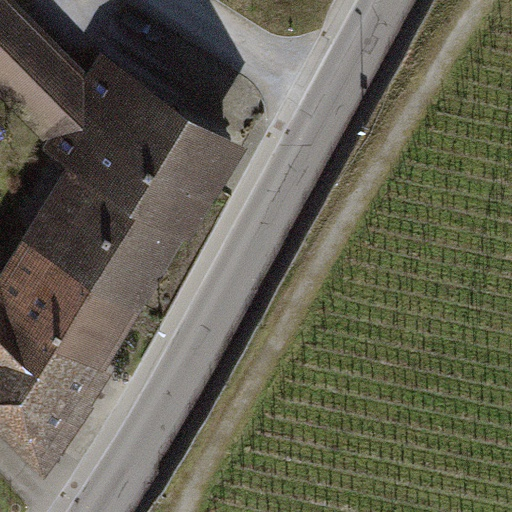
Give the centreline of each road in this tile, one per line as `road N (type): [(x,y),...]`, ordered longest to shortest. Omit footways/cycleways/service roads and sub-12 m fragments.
road 1 (tertiary): [(384,0),(90,511)]
road 2 (residential): [(484,0),(190,511)]
road 3 (unknown): [(89,0),(257,112),(296,154)]
